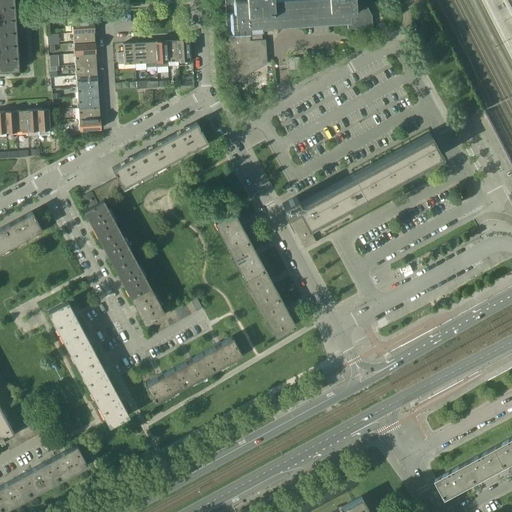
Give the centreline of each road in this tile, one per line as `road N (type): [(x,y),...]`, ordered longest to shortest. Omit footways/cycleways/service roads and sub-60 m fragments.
road 1 (secondary): [(364,380),(120,511)]
road 2 (residential): [(337,331),(206,92)]
road 3 (residential): [(47,178),(138,346),(204,312)]
road 4 (secondary): [(193,511),(378,411)]
road 5 (residential): [(337,331),(495,245),(511,246)]
road 6 (secondary): [(511,298),(364,380)]
road 7 (secondary): [(378,411),(511,340)]
road 8 (residential): [(116,141),(105,28),(134,26)]
road 9 (residential): [(406,458),(511,399)]
